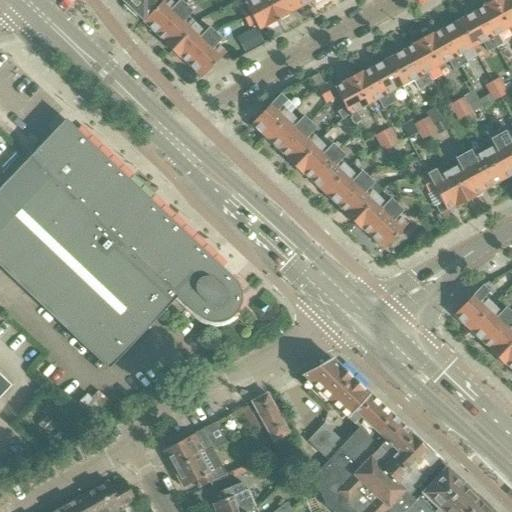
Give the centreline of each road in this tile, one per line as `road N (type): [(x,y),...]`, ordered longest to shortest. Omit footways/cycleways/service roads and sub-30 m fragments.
road 1 (residential): [(127,446),(138,421),(362,313)]
road 2 (residential): [(167,129),(404,0)]
road 3 (secondary): [(362,313),(167,129)]
road 4 (secondary): [(511,458),(362,313)]
road 5 (secondary): [(167,129),(22,0)]
road 6 (tertiary): [(362,313),(511,229)]
road 7 (residential): [(15,511),(127,446)]
